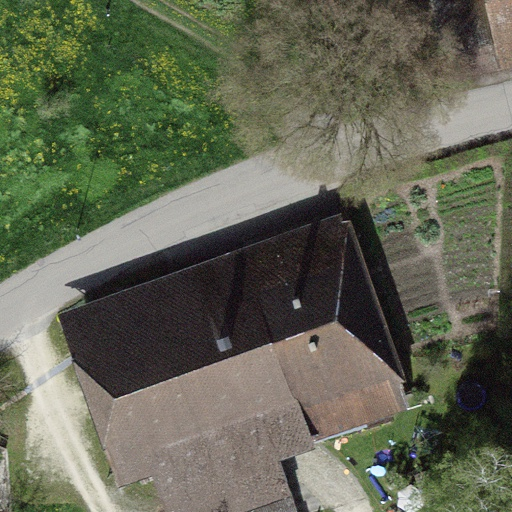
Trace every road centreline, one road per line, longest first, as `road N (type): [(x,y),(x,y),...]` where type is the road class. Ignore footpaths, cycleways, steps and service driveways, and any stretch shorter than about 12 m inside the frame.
road 1 (tertiary): [(511,106),(382,139),(174,217),(0,320)]
road 2 (track): [(140,0),(382,139)]
